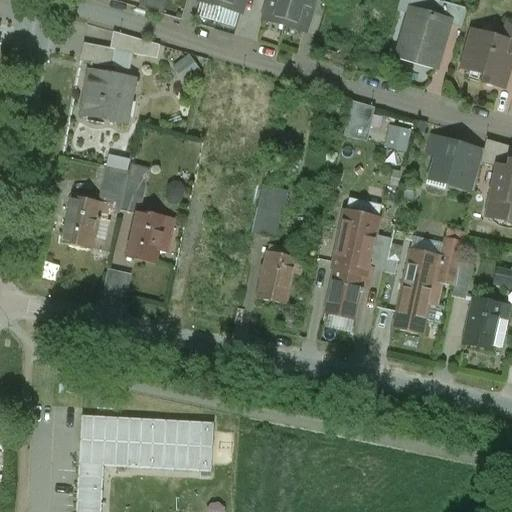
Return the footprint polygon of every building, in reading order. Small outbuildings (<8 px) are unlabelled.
[(156,0),(157,0),(154,0),(141,0),(138,10),(162,17),(167,0),(156,0)] [(200,0),(200,2),(220,8),(222,0),(200,0)] [(222,0),(220,8),(241,14),(245,0),(222,0)] [(270,0),(264,21),(284,27),(292,0),(270,0)] [(292,0),(284,27),(305,33),(314,0),(292,0)] [(431,0),(430,0),(399,0),(396,13),(410,16),(411,11),(426,16),(431,0)] [(467,10),(431,0),(426,16),(449,22),(448,27),(461,31),(467,10)] [(426,16),(411,11),(410,16),(397,61),(434,72),(448,27),(449,22),(426,16)] [(511,23),(507,22),(501,41),(511,44),(511,56),(511,57),(511,56),(511,23)] [(511,44),(501,41),(473,33),(467,54),(474,56),(470,72),(486,77),(484,84),(503,90),(508,72),(507,72),(511,57),(511,56),(511,44)] [(159,47),(113,34),(110,50),(115,51),(115,53),(157,61),(159,47)] [(110,50),(84,45),(80,63),(112,70),(115,53),(115,51),(110,50)] [(186,84),(203,74),(192,56),(175,65),(186,84)] [(134,82),(89,73),(81,117),(126,126),(134,82)] [(345,135),(367,143),(378,109),(356,102),(345,135)] [(386,149),(409,154),(414,131),(391,126),(386,149)] [(483,153),(449,143),(446,141),(443,140),(439,139),(436,140),(433,139),(428,155),(437,158),(437,159),(435,161),(434,163),(433,164),(433,166),(433,168),(433,169),(434,172),(448,176),(445,186),(474,194),(480,166),(483,153)] [(511,161),(511,149),(486,142),(483,153),(480,166),(497,170),(498,168),(509,171),(510,163),(511,163),(511,161)] [(222,154),(202,150),(200,160),(220,164),(222,154)] [(220,164),(200,160),(194,185),(218,190),(224,165),(220,164)] [(267,165),(250,162),(244,187),(261,191),(267,165)] [(511,163),(510,163),(509,171),(498,168),(497,170),(487,218),(511,223),(511,163)] [(128,174),(107,169),(100,195),(122,200),(128,174)] [(181,173),(166,170),(164,178),(160,177),(155,197),(159,198),(159,200),(174,203),(181,173)] [(273,193),(262,191),(262,190),(257,211),(257,212),(280,217),(280,218),(282,218),(287,195),(274,192),(273,193)] [(122,200),(100,195),(98,205),(109,208),(108,213),(119,216),(120,210),(122,200)] [(98,205),(71,199),(61,245),(91,251),(98,222),(101,223),(102,221),(106,222),(108,213),(109,208),(98,205)] [(245,208),(208,200),(202,231),(193,272),(192,274),(222,280),(222,279),(228,248),(236,250),(239,237),(238,237),(239,233),(240,233),(245,208)] [(381,207),(350,201),(337,258),(368,265),(377,223),(381,207)] [(257,211),(245,208),(240,233),(252,236),(257,212),(257,211)] [(280,217),(257,212),(252,236),(275,241),(280,218),(280,217)] [(174,222),(137,214),(126,259),(156,266),(163,235),(171,236),(174,222)] [(377,223),(368,265),(367,270),(373,272),(384,274),(387,262),(392,240),(395,227),(377,223)] [(404,242),(392,240),(387,262),(399,265),(404,242)] [(444,247),(413,240),(403,285),(441,293),(442,285),(436,284),(444,247)] [(463,244),(446,240),(444,247),(436,284),(442,285),(454,288),(459,265),(463,244)] [(304,263),(266,255),(257,299),(256,299),(256,300),(287,307),(287,306),(286,306),(293,275),(301,277),(304,263)] [(368,265),(337,258),(334,270),(371,278),(373,272),(367,270),(368,265)] [(473,268),(459,265),(454,288),(451,297),(465,301),(470,281),(482,284),(484,273),(472,271),(473,268)] [(101,313),(123,318),(133,274),(110,269),(101,313)] [(371,278),(334,270),(324,314),(355,321),(361,293),(364,293),(364,291),(369,292),(371,278)] [(511,275),(497,272),(494,286),(511,289),(511,275)] [(441,293),(403,285),(392,330),(423,337),(423,336),(429,308),(432,309),(432,307),(438,308),(441,293)] [(510,309),(473,301),(463,345),(492,352),(499,321),(507,323),(510,309)] [(104,511),(106,468),(215,472),(217,422),(82,417),(78,511),(104,511)]
